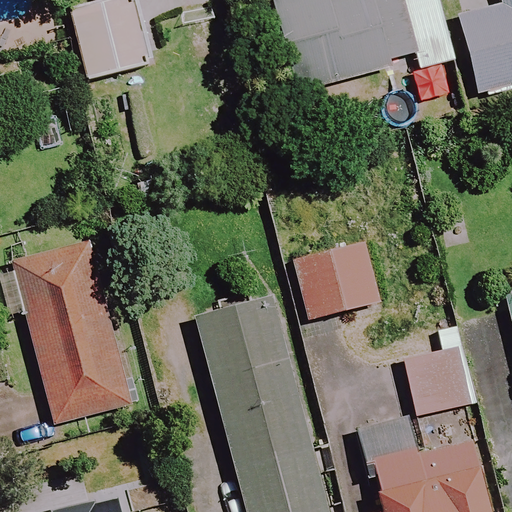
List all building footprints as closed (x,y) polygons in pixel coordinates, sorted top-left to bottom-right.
[(129,0),(60,0),(83,86),(147,69),(129,0)] [(450,64),(431,0),(345,0),(326,6),(323,0),(298,0),(268,9),(292,96),(411,62),(415,74),(450,64)] [(511,0),(501,0),(502,4),(454,16),(474,97),(511,87),(511,0)] [(0,108),(28,103),(21,71),(0,75),(0,108)] [(86,244),(3,266),(50,430),(129,409),(86,244)] [(376,307),(361,249),(289,267),(304,325),(376,307)] [(511,296),(500,299),(511,346),(511,296)] [(322,511),(271,302),(195,321),(241,511),(322,511)] [(474,407),(455,326),(432,332),(438,355),(393,366),(407,422),(356,434),(375,511),(488,511),(464,410),(474,407)] [(114,511),(111,497),(47,511),(114,511)]
